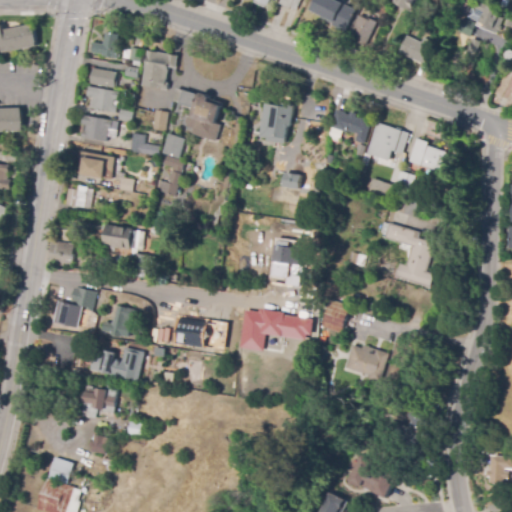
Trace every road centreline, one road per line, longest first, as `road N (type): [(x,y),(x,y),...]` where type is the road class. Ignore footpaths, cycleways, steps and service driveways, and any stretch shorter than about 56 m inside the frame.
road 1 (residential): [(118,0),(254,37),(511,128)]
road 2 (residential): [(497,125),(486,299),(454,400),(460,511)]
road 3 (tertiary): [(59,87),(0,458)]
